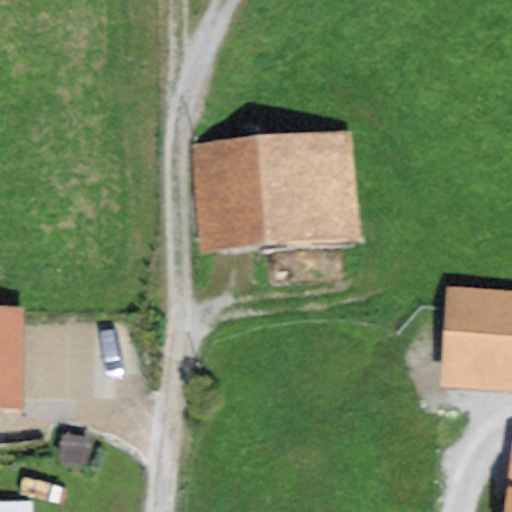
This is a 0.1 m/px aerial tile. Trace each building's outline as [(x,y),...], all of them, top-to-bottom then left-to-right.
[(365,236),(358,128),(195,138),(202,247),(365,236)] [(511,387),(511,286),(449,282),(442,383),(511,387)] [(0,404),(26,405),(27,303),(0,302),(0,404)] [(92,462),(95,433),(66,431),(63,460),(92,462)] [(511,511),(511,450),(503,511),(511,511)]
